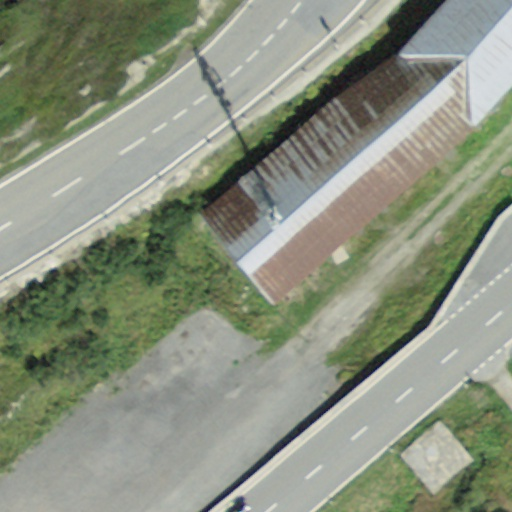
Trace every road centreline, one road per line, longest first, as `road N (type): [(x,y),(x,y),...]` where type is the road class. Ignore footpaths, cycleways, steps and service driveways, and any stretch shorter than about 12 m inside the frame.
road 1 (primary): [(303,0),(202,97),(0,229)]
road 2 (primary): [(511,299),(263,511)]
